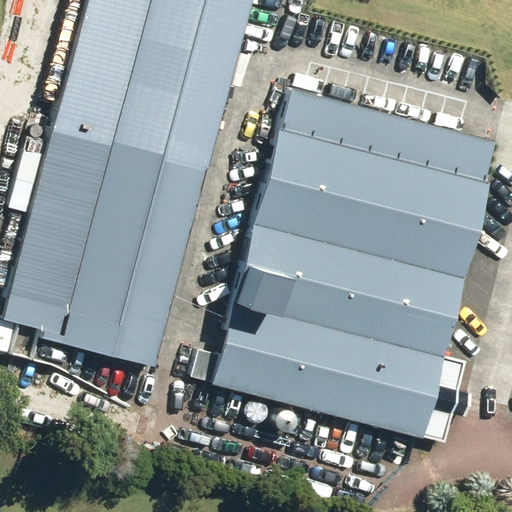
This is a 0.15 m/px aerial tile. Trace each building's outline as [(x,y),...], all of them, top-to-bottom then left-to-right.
[(0,324),(121,355),(210,0),(43,0),(0,171),(0,324)] [(302,35),(307,17),(268,6),(264,24),(302,35)] [(314,19),(309,37),(349,47),(354,29),(314,19)] [(385,37),(380,55),(458,76),(463,58),(385,37)] [(463,123),(265,73),(190,372),(388,422),(463,123)]
